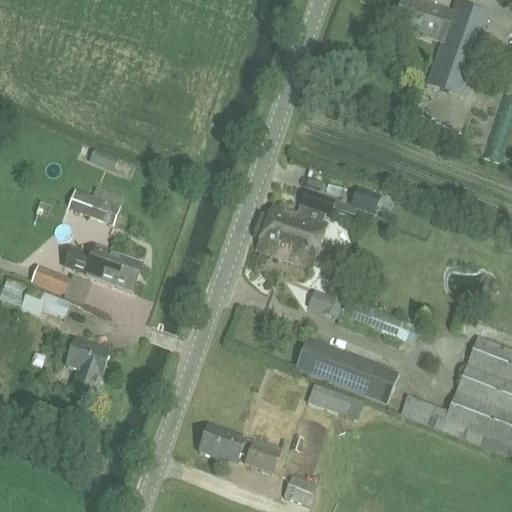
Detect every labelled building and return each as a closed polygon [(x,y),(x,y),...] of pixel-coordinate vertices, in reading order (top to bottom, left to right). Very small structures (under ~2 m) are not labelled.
[(403,0),(394,27),(440,44),(442,44),(452,16),(407,0),(403,0)] [(459,4),(428,88),(460,99),(490,15),(459,4)] [(511,85),(511,58),(507,56),(498,80),(511,85)] [(416,123),(465,142),(472,125),(422,106),(416,123)] [(92,150),(85,165),(114,177),(120,161),(92,150)] [(68,212),(84,218),(113,229),(125,197),(96,187),(91,198),(75,192),(68,212)] [(375,218),(382,198),(356,189),(349,209),(375,218)] [(297,216),(273,207),(257,252),(310,271),(326,224),(322,223),(325,216),(330,218),(335,203),(305,192),(297,216)] [(105,262),(70,250),(65,267),(78,271),(77,274),(98,282),(98,283),(131,295),(141,267),(107,255),(105,262)] [(64,298),(70,282),(37,268),(30,285),(64,298)] [(13,271),(4,297),(21,303),(30,277),(13,271)] [(63,320),(69,305),(28,290),(20,312),(39,319),(41,312),(63,320)] [(345,305),(314,293),(307,311),(321,316),(321,317),(338,323),(345,305)] [(421,330),(348,302),(340,320),(413,349),(421,330)] [(511,461),(511,352),(477,339),(447,414),(407,398),(399,418),(511,461)] [(294,373),(382,407),(396,375),(307,340),(294,373)] [(101,382),(110,355),(75,343),(65,369),(77,373),(70,395),(92,402),(100,381),(101,382)] [(313,386),(306,405),(357,424),(365,405),(313,386)] [(208,429),(198,456),(235,468),(245,441),(208,429)] [(243,468),(272,478),(281,454),(252,443),(243,468)] [(317,488),(291,478),(283,500),(308,510),(317,488)]
